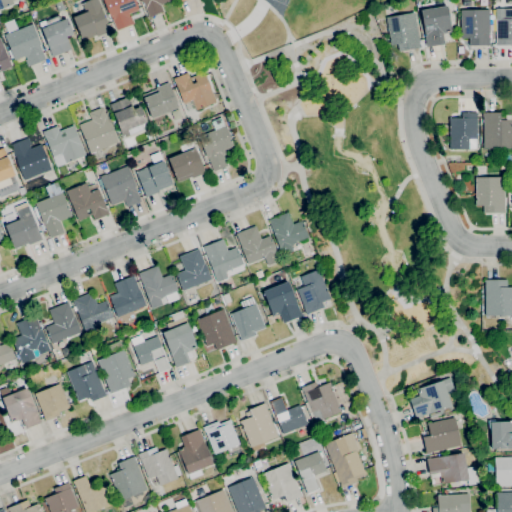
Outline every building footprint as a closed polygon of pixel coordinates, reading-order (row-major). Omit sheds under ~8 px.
[(0,8),(0,0),(12,0),(14,3),(0,8)] [(83,40),(73,17),(86,12),(82,3),(89,0),(97,0),(111,31),(97,36),(96,35),(83,40)] [(117,30),(111,16),(104,0),(135,0),(139,9),(129,13),(130,16),(131,16),(134,23),(117,30)] [(150,17),(143,2),(142,2),(141,0),(171,0),(161,5),(163,11),(150,17)] [(58,11),(54,4),(61,1),(64,8),(58,11)] [(426,47),(425,43),(426,43),(420,10),(447,5),(452,32),(443,34),(445,44),(426,47)] [(511,45),(496,45),(496,19),(503,19),(503,8),(511,8),(511,41),(511,45)] [(469,45),(469,38),(461,38),(460,10),(489,9),(490,45),(469,45)] [(404,50),(403,45),(398,46),(398,44),(391,45),(386,17),(415,12),(420,47),(404,50)] [(53,56),(39,22),(46,20),(46,21),(59,16),(61,20),(67,18),(73,33),(66,36),(71,49),(53,56)] [(28,66),(25,60),(27,59),(25,56),(15,60),(14,58),(11,59),(8,51),(11,50),(4,34),(10,32),(11,32),(33,24),(41,44),(40,44),(46,59),(28,66)] [(0,37),(12,67),(0,72),(0,37)] [(196,110),(192,100),(190,101),(183,104),(173,78),(188,72),(190,78),(204,72),(216,102),(196,110)] [(152,118),(142,95),(156,89),(156,87),(169,82),(179,107),(171,110),(171,111),(167,113),(167,112),(152,118)] [(122,136),(118,125),(119,124),(115,114),(114,114),(109,104),(128,96),(133,109),(140,106),(147,122),(141,124),(143,129),(129,135),(129,133),(122,136)] [(90,153),(79,125),(92,119),(89,113),(103,107),(109,121),(110,121),(119,142),(90,153)] [(469,149),(449,149),(449,118),(462,118),(462,112),(477,112),(477,139),(476,139),(476,149),(469,149)] [(511,161),(503,161),(503,148),(483,148),(483,117),(482,117),(482,112),(499,112),(499,120),(511,120),(511,148),(511,161)] [(213,171),(208,157),(207,157),(198,136),(215,129),(212,122),(222,118),(224,126),(226,125),(234,146),(225,150),(226,154),(223,155),(228,165),(213,171)] [(65,163),(62,153),(53,157),(42,131),(57,125),(59,131),(74,125),(86,155),(65,163)] [(25,180),(10,145),(28,137),(31,145),(30,145),(31,148),(41,144),(51,169),(44,172),(25,180)] [(178,182),(168,159),(183,153),(180,145),(192,140),(206,173),(192,178),(192,176),(178,182)] [(2,197),(0,193),(0,148),(4,147),(15,175),(14,176),(19,190),(2,197)] [(146,197),(136,171),(163,160),(173,184),(159,190),(159,191),(146,197)] [(127,207),(124,200),(112,205),(100,176),(106,174),(127,165),(136,185),(135,186),(141,201),(127,207)] [(505,212),(487,212),(487,207),(483,207),(483,205),(475,205),(475,177),(504,177),(505,212)] [(78,220),(66,191),(86,182),(90,192),(98,189),(109,214),(94,220),(92,214),(78,220)] [(51,238),(44,223),(43,224),(35,203),(52,196),(51,196),(62,191),(72,216),(60,221),(64,232),(51,238)] [(14,249),(5,225),(19,219),(16,210),(14,210),(11,202),(24,198),(27,205),(28,204),(42,239),(29,245),(28,243),(14,249)] [(283,255),(269,220),(288,212),(293,224),(302,220),(309,237),(293,244),(294,245),(291,245),(293,251),(283,255)] [(268,266),(266,261),(261,263),(260,259),(248,264),(236,233),(256,225),(261,239),(270,235),(277,252),(276,253),(280,261),(268,266)] [(217,282),(213,274),(214,273),(203,247),(223,239),(228,250),(237,247),(244,264),(227,271),(227,272),(226,272),(228,278),(217,282)] [(183,291),(176,274),(185,270),(180,257),(199,249),(204,263),(205,263),(211,279),(183,291)] [(152,309),(138,273),(157,265),(162,277),(171,273),(178,290),(176,291),(179,298),(168,303),(165,295),(160,298),(163,304),(152,309)] [(307,314),(293,281),(300,278),(300,277),(318,269),(330,298),(322,302),(324,307),(307,314)] [(118,317),(109,296),(118,293),(114,283),(133,275),(139,289),(146,305),(118,317)] [(511,315),(485,315),(485,282),(484,282),(484,280),(507,279),(507,287),(511,287),(511,315)] [(283,323),(279,312),(272,314),(263,291),(288,281),(302,316),(283,323)] [(87,336),(77,313),(78,312),(73,300),(92,292),(97,304),(106,300),(113,317),(97,324),(95,325),(97,331),(87,336)] [(241,341),(240,338),(240,337),(230,313),(243,308),(240,302),(252,297),(255,303),(256,303),(266,327),(255,332),(256,334),(241,341)] [(52,343),(45,327),(54,323),(49,310),(68,302),(74,316),(75,316),(81,331),(52,343)] [(206,312),(204,306),(211,304),(213,309),(206,312)] [(220,348),(218,343),(214,345),(214,343),(207,346),(196,320),(223,309),(235,339),(236,339),(237,341),(220,348)] [(22,363),(12,339),(21,335),(16,323),(35,315),(51,351),(40,355),(35,357),(35,358),(22,363)] [(175,367),(174,365),(175,365),(171,355),(172,355),(162,332),(169,330),(167,324),(184,317),(197,347),(190,350),(193,358),(189,359),(190,361),(175,367)] [(156,333),(154,329),(143,333),(141,328),(144,326),(155,322),(159,332),(156,333)] [(159,372),(154,360),(140,365),(130,339),(141,335),(144,341),(157,336),(170,368),(159,372)] [(110,393),(108,390),(109,389),(97,360),(112,354),(108,345),(120,340),(133,373),(134,373),(135,375),(128,378),(130,385),(110,393)] [(0,364),(0,345),(9,342),(16,358),(0,364)] [(92,401),(90,398),(87,399),(86,397),(77,401),(76,398),(77,398),(66,372),(92,361),(103,389),(104,389),(106,395),(92,401)] [(416,418),(411,402),(420,399),(417,389),(442,380),(450,377),(454,391),(447,394),(451,406),(450,406),(452,410),(430,417),(429,414),(439,411),(439,410),(416,418)] [(316,422),(303,390),(302,390),(301,387),(316,381),(318,387),(330,382),(331,385),(341,412),(323,419),(316,422)] [(45,421),(44,417),(34,394),(59,383),(68,404),(69,404),(70,407),(59,412),(60,414),(45,421)] [(26,428),(22,418),(12,422),(2,397),(0,390),(8,386),(11,394),(27,387),(39,418),(40,418),(41,422),(26,428)] [(283,434),(270,402),(281,397),(287,410),(299,405),(307,424),(283,434)] [(253,451),(252,447),(251,447),(241,424),(240,421),(248,418),(246,415),(251,413),(249,409),(265,403),(266,405),(265,405),(278,436),(263,442),(265,446),(253,451)] [(426,453),(422,437),(427,436),(426,432),(428,431),(427,424),(455,417),(461,446),(426,453)] [(230,455),(227,449),(214,454),(205,432),(203,427),(218,421),(219,424),(231,419),(232,423),(231,423),(239,444),(241,450),(230,455)] [(511,447),(491,449),(490,428),(489,428),(488,420),(498,419),(498,422),(511,421),(511,447)] [(190,479),(178,449),(184,446),(180,436),(199,429),(201,432),(200,433),(213,464),(200,469),(202,474),(190,479)] [(342,488),(340,483),(324,443),(344,435),(347,441),(347,440),(351,449),(350,449),(351,452),(356,450),(365,471),(367,474),(356,478),(357,482),(342,488)] [(160,485),(155,475),(148,478),(141,460),(140,461),(138,454),(156,446),(158,452),(166,448),(168,451),(167,451),(173,466),(177,464),(181,474),(177,476),(178,477),(160,485)] [(307,493),(294,461),(319,451),(327,470),(313,476),(319,488),(307,493)] [(468,485),(467,479),(441,484),(439,476),(431,478),(430,474),(426,459),(438,456),(439,457),(463,453),(466,468),(472,467),(476,484),(468,485)] [(119,500),(109,474),(116,471),(116,469),(120,468),(118,462),(134,456),(135,459),(147,489),(119,500)] [(511,485),(495,486),(495,472),(485,473),(485,461),(494,460),(494,457),(511,456),(511,485)] [(286,502),(285,498),(281,500),(279,497),(272,500),(271,497),(261,473),(288,462),(300,491),(301,491),(302,495),(286,502)] [(90,511),(85,511),(74,483),(73,481),(85,475),(91,489),(104,484),(111,503),(90,511)] [(237,511),(228,487),(253,477),(263,503),(264,503),(266,508),(259,511),(237,511)] [(50,511),(46,501),(45,501),(44,498),(56,493),(54,488),(69,482),(71,487),(70,488),(78,507),(79,511),(50,511)] [(197,511),(193,503),(197,501),(196,500),(223,489),(232,511),(197,511)] [(511,511),(487,511),(487,509),(496,509),(496,493),(511,492),(511,511)] [(432,511),(432,507),(436,507),(436,504),(438,504),(437,494),(440,494),(441,495),(469,493),(469,511),(432,511)] [(9,511),(7,508),(27,499),(30,506),(37,503),(40,511),(9,511)]
